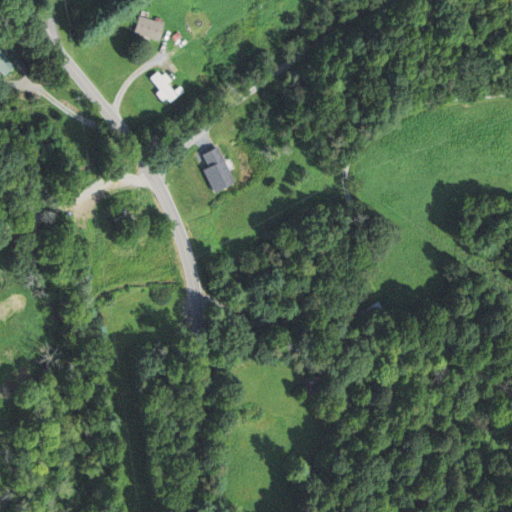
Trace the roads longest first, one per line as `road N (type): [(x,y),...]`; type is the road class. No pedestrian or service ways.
road 1 (secondary): [(17,0),(129,137),(182,236),(202,360),(181,511)]
road 2 (residential): [(195,286),(258,321),(333,325),(363,264),(347,173),(362,135),(422,99),(511,87)]
road 3 (residential): [(153,174),(251,89),(376,0)]
